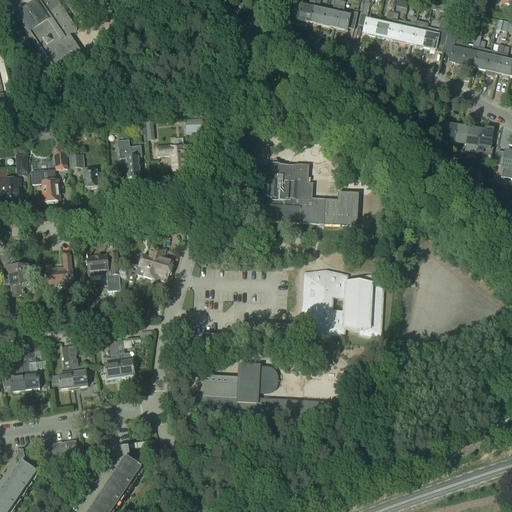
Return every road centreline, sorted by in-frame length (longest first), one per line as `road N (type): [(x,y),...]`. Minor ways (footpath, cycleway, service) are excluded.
road 1 (track): [(511,270),(250,35)]
road 2 (residential): [(511,119),(453,84),(250,35)]
road 3 (residential): [(0,233),(200,214)]
road 4 (residential): [(200,214),(250,35)]
road 5 (residential): [(167,327),(0,346)]
road 6 (secondary): [(511,466),(379,511)]
